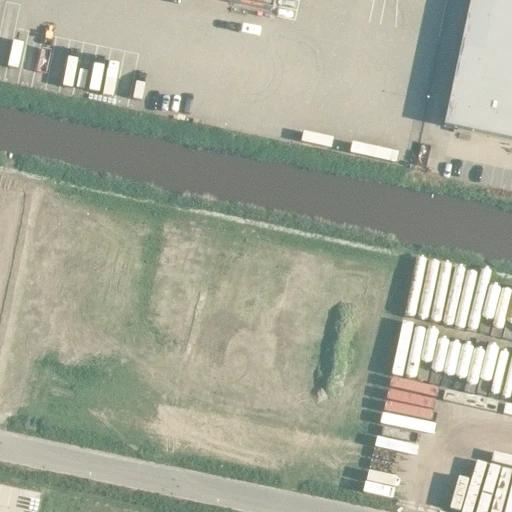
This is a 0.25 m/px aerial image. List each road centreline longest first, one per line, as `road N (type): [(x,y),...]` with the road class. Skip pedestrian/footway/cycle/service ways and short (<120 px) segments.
road 1 (unclassified): [(0,445),(321,511)]
road 2 (unknown): [(111,0),(375,58)]
